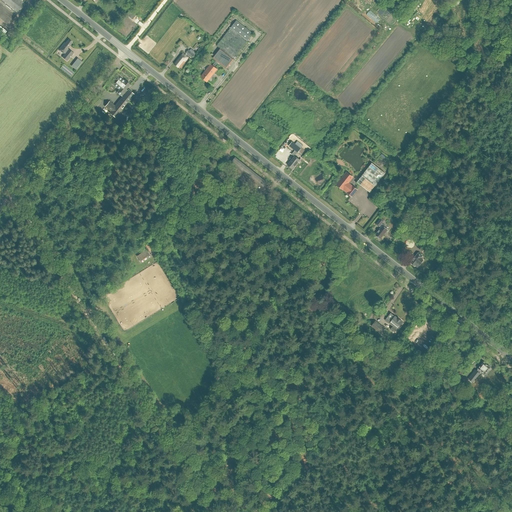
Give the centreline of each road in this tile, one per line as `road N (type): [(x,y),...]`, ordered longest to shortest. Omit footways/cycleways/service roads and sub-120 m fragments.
road 1 (primary): [(511,358),(125,50)]
road 2 (track): [(8,197),(197,491)]
road 3 (unclassified): [(0,207),(125,50)]
